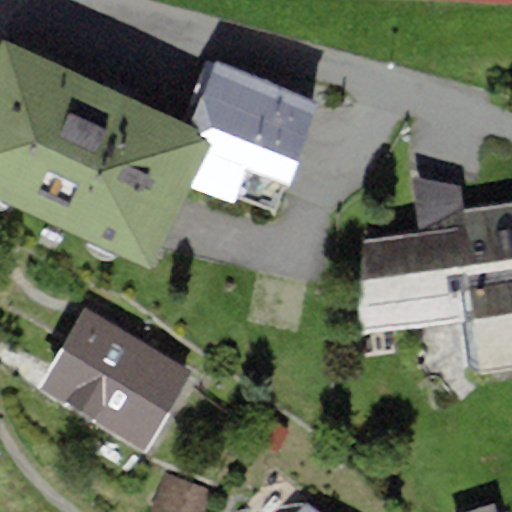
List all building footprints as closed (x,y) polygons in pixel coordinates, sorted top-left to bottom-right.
[(113,88),(2,35),(0,39),(0,197),(148,264),(192,183),(214,136),(184,122),(113,88)] [(216,54),(184,122),(214,136),(192,183),(227,200),(233,186),(268,202),(316,101),(216,54)] [(456,181),(409,171),(415,229),(356,235),(364,319),(475,308),(480,363),(511,359),(511,200),(459,206),(456,181)] [(186,364),(82,305),(33,389),(97,425),(138,448),(186,364)] [(201,511),(210,489),(167,475),(153,511),(201,511)] [(495,511),(492,503),(466,511),(495,511)]
